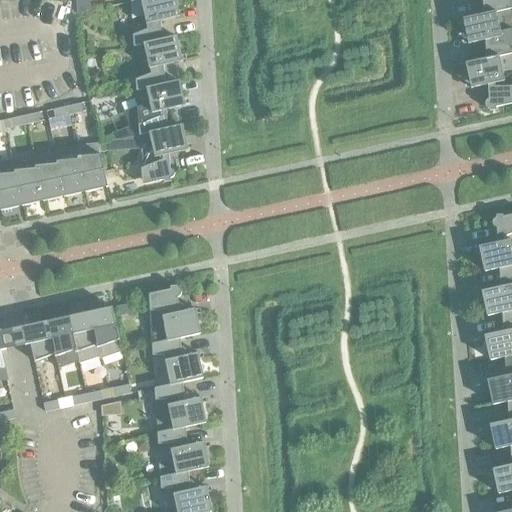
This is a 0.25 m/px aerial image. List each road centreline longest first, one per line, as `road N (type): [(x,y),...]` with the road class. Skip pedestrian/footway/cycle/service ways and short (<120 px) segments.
road 1 (residential): [(471,511),(437,0)]
road 2 (residential): [(234,511),(204,0)]
